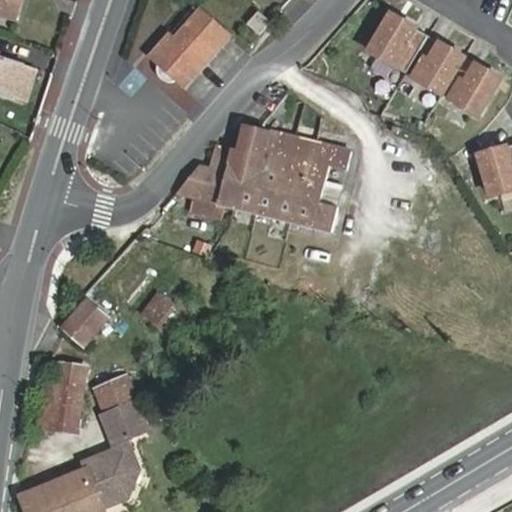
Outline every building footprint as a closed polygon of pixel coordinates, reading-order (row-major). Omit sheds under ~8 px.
[(0,0),(0,14),(18,20),(23,0),(0,0)] [(209,0),(199,0),(178,22),(184,29),(211,2),(209,0)] [(237,26),(211,2),(184,29),(178,22),(160,40),(164,45),(161,50),(161,55),(163,60),(168,63),(173,65),(178,63),(182,60),(195,71),(237,26)] [(265,2),(255,13),(266,23),(277,12),(265,2)] [(427,38),(390,18),(369,56),(395,70),(395,69),(407,76),(427,38)] [(465,58),(427,38),(407,76),(407,77),(432,90),(432,89),(445,96),(465,58)] [(0,54),(0,93),(14,98),(25,65),(26,62),(0,54)] [(482,116),(502,78),(465,58),(445,96),(457,102),(456,103),(482,116)] [(39,69),(25,65),(14,98),(28,102),(39,69)] [(354,152),(253,126),(246,153),(219,146),(213,168),(204,199),(333,232),(340,206),(338,206),(322,202),(327,183),(331,166),(349,170),(354,152)] [(511,143),(476,154),(488,196),(511,189),(511,143)] [(213,168),(201,165),(177,192),(204,199),(213,168)] [(338,206),(344,187),(327,183),(322,202),(338,206)] [(178,305),(157,290),(144,309),(162,324),(178,305)] [(87,294),(62,324),(87,345),(111,313),(87,294)] [(35,427),(76,430),(81,364),(56,363),(54,383),(43,382),(35,427)] [(129,375),(96,389),(107,419),(141,405),(129,375)] [(91,473),(25,499),(30,511),(107,511),(107,510),(132,500),(138,487),(128,462),(133,460),(136,454),(132,445),(153,436),(141,405),(107,419),(121,452),(88,465),(91,473)] [(138,487),(143,473),(136,454),(133,460),(128,462),(138,487)]
